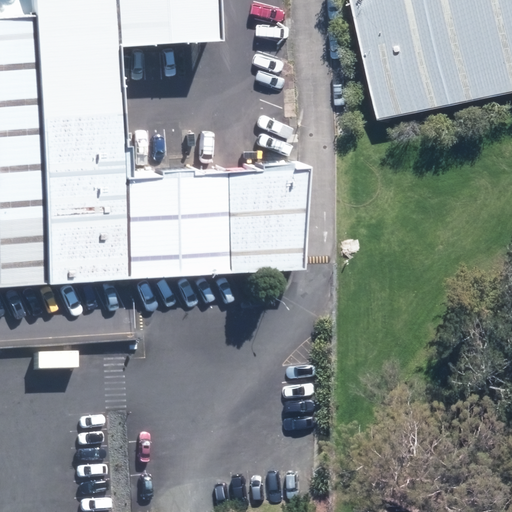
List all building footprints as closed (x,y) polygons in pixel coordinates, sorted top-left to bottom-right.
[(26,0),(27,13),(44,288),(131,282),(125,189),(117,54),(113,0),(26,0)] [(213,0),(113,0),(117,54),(217,48),(213,0)] [(511,0),(363,0),(389,125),(511,100),(511,0)] [(27,13),(0,15),(0,290),(44,288),(27,13)] [(125,189),(131,282),(296,274),(303,178),(125,189)]
